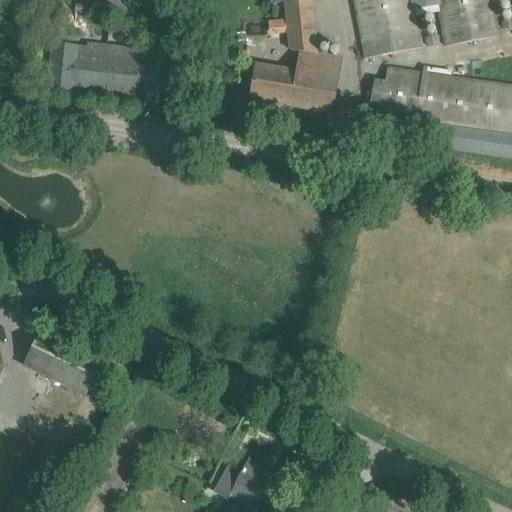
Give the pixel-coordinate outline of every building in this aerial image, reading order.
[(198,0),(182,0),(183,9),(183,11),(199,10),(198,0)] [(438,9),(436,0),(353,0),(365,60),(423,49),(416,13),(438,9)] [(436,0),(438,9),(445,47),(499,37),(492,0),(436,0)] [(257,66),(251,100),(332,114),(335,94),(341,59),(317,54),(312,3),(285,6),(287,19),(288,31),(288,33),(290,50),(291,51),(300,52),(296,73),(257,66)] [(121,4),(110,15),(121,27),(133,16),(121,4)] [(511,28),(511,20),(502,23),(503,31),(511,28)] [(440,45),(438,36),(426,38),(427,47),(440,45)] [(88,49),(53,46),(48,91),(157,103),(158,93),(159,83),(162,53),(89,45),(88,49)] [(379,138),(511,156),(511,87),(451,79),(452,72),(424,68),(423,75),(387,70),(385,82),(374,81),(374,84),(371,104),(382,106),(380,119),(381,119),(379,138)] [(85,398),(105,357),(43,327),(23,368),(85,398)] [(250,462),(240,479),(238,483),(239,484),(232,496),(250,506),(257,495),(270,502),(282,480),(250,462)]
